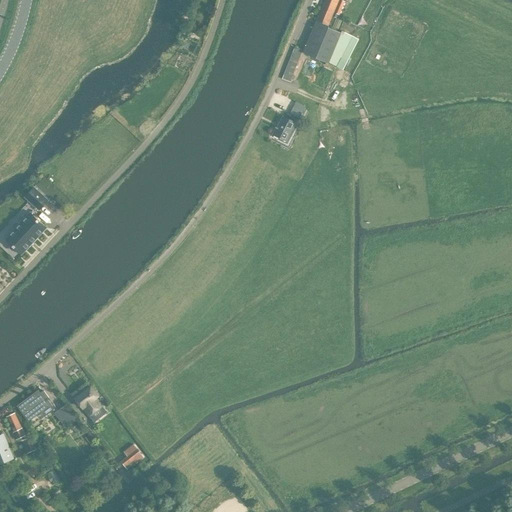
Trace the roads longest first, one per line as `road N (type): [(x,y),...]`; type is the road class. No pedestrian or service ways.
road 1 (unclassified): [(0,403),(149,274),(189,227),(231,163),(308,0)]
road 2 (unclassified): [(0,298),(178,103),(223,0)]
road 3 (tertiary): [(345,511),(511,433)]
